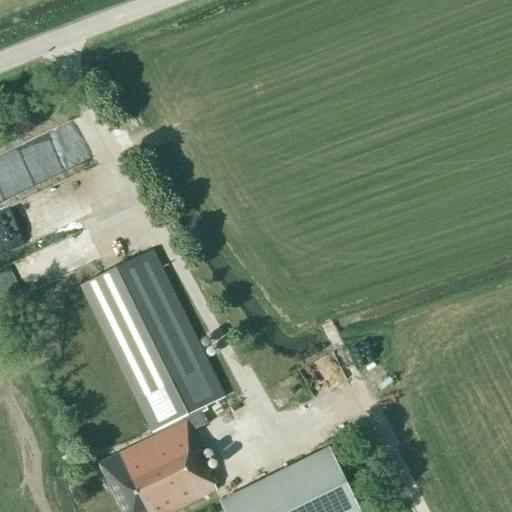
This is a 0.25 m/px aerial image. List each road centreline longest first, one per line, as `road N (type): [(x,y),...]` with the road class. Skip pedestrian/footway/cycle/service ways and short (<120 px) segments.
road 1 (track): [(165,240),(57,288),(45,362),(0,392),(44,511)]
road 2 (tertiary): [(0,67),(171,0)]
road 3 (track): [(420,511),(362,399)]
